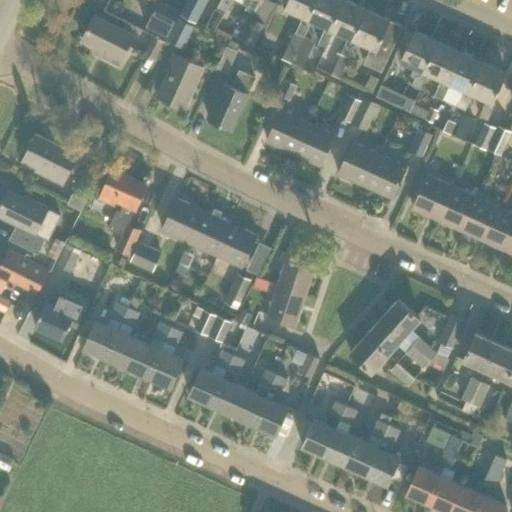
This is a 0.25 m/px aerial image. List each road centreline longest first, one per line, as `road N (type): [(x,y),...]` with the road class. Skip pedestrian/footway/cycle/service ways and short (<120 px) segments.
road 1 (residential): [(511,301),(0,62)]
road 2 (residential): [(344,511),(81,393),(0,346)]
